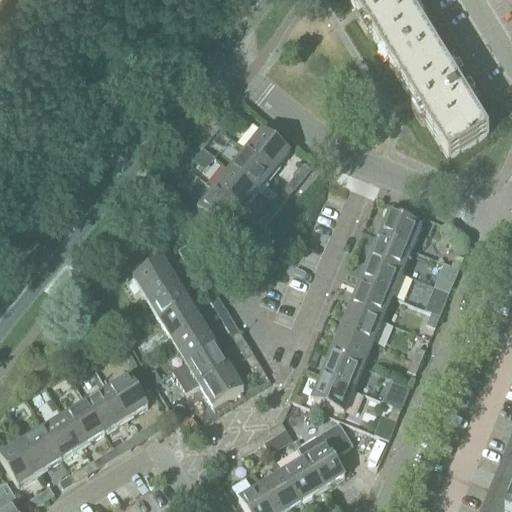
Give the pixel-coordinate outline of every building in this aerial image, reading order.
[(344,0),(445,164),(486,139),(400,0),(344,0)] [(245,154),(272,176),(289,155),(262,133),(245,154)] [(245,154),(229,174),(256,196),(272,176),(245,154)] [(309,174),(302,169),(293,180),(300,185),(309,174)] [(256,196),(229,174),(213,193),(241,215),(256,196)] [(241,215),(213,193),(197,213),(224,236),(241,215)] [(270,208),(277,214),(286,202),(279,197),(270,208)] [(277,214),(270,208),(261,219),(268,225),(277,214)] [(388,217),(378,241),(411,255),(421,231),(388,217)] [(254,241),(247,236),(237,248),(244,253),(254,241)] [(411,255),(378,241),(368,264),(401,278),(411,255)] [(193,261),(186,250),(185,250),(178,255),(185,266),(192,262),(193,261)] [(456,260),(451,271),(458,274),(463,263),(456,260)] [(146,304),(176,285),(163,263),(133,282),(146,304)] [(401,278),(368,264),(358,287),(392,301),(401,278)] [(451,271),(446,283),(453,286),(458,274),(451,271)] [(205,280),(204,281),(197,285),(204,297),(205,298),(212,294),(213,293),(205,280)] [(176,285),(146,304),(160,326),(190,307),(176,285)] [(358,287),(348,311),(382,325),(392,301),(358,287)] [(219,305),(220,304),(213,293),(212,294),(205,298),(212,309),(219,305)] [(436,306),(431,318),(439,321),(444,310),(436,306)] [(190,307),(160,326),(173,347),(203,328),(190,307)] [(348,311),(339,334),(372,348),(382,325),(348,311)] [(431,318),(426,330),(434,333),(439,321),(431,318)] [(231,323),(230,324),(223,328),(231,340),(232,341),(238,337),(239,337),(231,323)] [(203,328),(173,347),(186,369),(216,351),(203,328)] [(372,348),(339,334),(329,357),(362,371),(372,348)] [(238,352),(245,348),(246,348),(239,337),(238,337),(232,341),(238,352)] [(229,372),(216,351),(186,369),(199,391),(229,372)] [(417,353),(412,365),(420,368),(425,356),(417,353)] [(362,371),(329,357),(319,380),(353,394),(362,371)] [(412,365),(407,376),(415,380),(420,368),(412,365)] [(258,366),(256,367),(250,371),(258,384),(265,380),(266,379),(258,366)] [(243,394),(229,372),(199,391),(212,412),(243,394)] [(161,384),(155,373),(148,378),(147,378),(154,388),(161,384)] [(128,379),(106,393),(125,424),(147,411),(128,379)] [(353,394),(319,380),(309,405),(342,419),(353,394)] [(125,424),(106,393),(84,407),(103,438),(125,424)] [(393,411),(400,414),(405,402),(398,399),(393,411)] [(103,438),(84,407),(62,420),(82,451),(103,438)] [(393,411),(388,423),(396,426),(400,414),(393,411)] [(82,451),(62,420),(41,433),(61,464),(82,451)] [(157,426),(157,427),(144,435),(148,442),(160,435),(162,434),(162,433),(157,426)] [(281,427),(270,434),(275,442),(286,435),(282,428),(281,427)] [(322,494),(344,481),(333,463),(352,451),(339,431),(336,429),(297,453),(303,464),(322,494)] [(41,433),(20,446),(39,477),(61,464),(41,433)] [(264,438),(259,441),(264,449),(275,442),(270,434),(264,438)] [(275,442),(264,449),(271,459),(286,450),(292,446),(286,435),(275,442)] [(255,444),(248,448),(253,455),(264,449),(259,441),(255,444)] [(39,477),(20,446),(0,458),(0,462),(17,491),(39,477)] [(130,454),(129,453),(125,446),(113,454),(118,461),(130,454)] [(248,448),(237,455),(242,462),(253,455),(248,448)] [(113,454),(100,461),(105,469),(118,461),(113,454)] [(511,511),(511,457),(489,511),(511,511)] [(303,464),(282,477),(300,507),(322,494),(303,464)] [(75,487),(87,480),(86,480),(82,473),(71,480),(75,487)] [(292,511),(300,507),(282,477),(260,490),(273,511),(292,511)] [(62,495),(75,487),(71,480),(70,480),(57,488),(62,495)] [(273,511),(260,490),(238,504),(242,511),(273,511)] [(0,511),(20,511),(11,497),(10,498),(11,499),(5,503),(1,495),(0,495),(0,511)] [(39,499),(27,507),(30,511),(35,511),(44,507),(39,499)]
